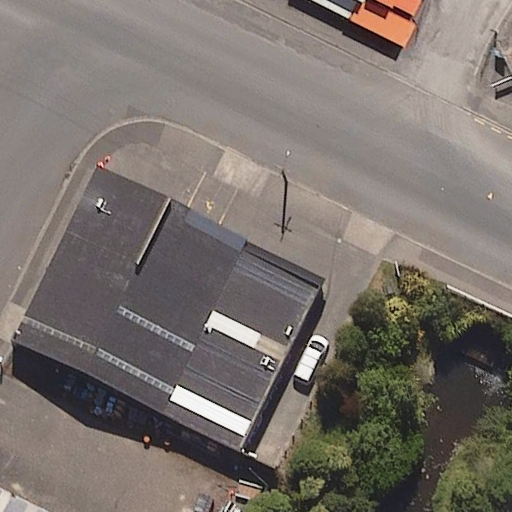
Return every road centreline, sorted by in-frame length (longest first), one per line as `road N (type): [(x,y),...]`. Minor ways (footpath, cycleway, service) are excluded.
road 1 (unclassified): [(62,14),(511,213)]
road 2 (unclassified): [(0,144),(62,14)]
